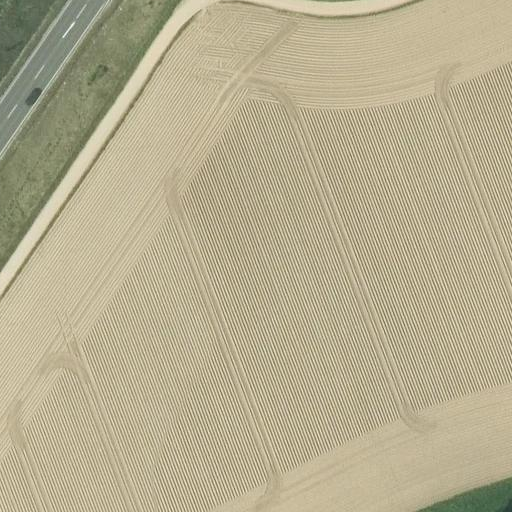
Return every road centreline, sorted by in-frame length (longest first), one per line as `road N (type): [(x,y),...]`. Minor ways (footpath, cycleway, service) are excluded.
road 1 (track): [(201,0),(183,9),(0,252)]
road 2 (primary): [(0,131),(91,0)]
